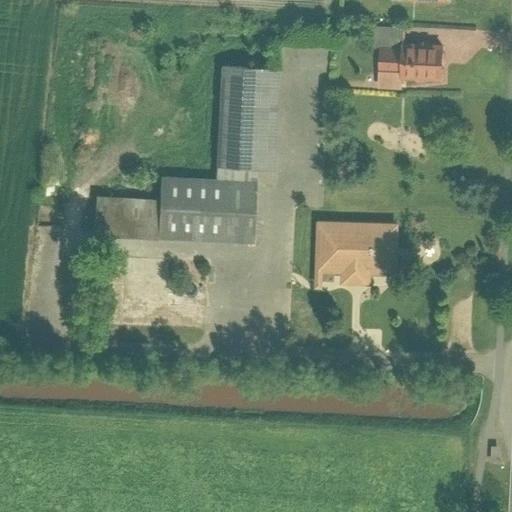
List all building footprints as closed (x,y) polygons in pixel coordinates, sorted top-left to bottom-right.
[(397,84),(398,77),(398,41),(399,26),(376,25),(374,84),(397,84)] [(440,41),(398,41),(398,77),(440,78),(440,41)] [(267,65),(216,63),(211,161),(248,163),(262,163),(267,65)] [(248,179),(248,163),(211,161),(210,178),(248,179)] [(148,198),(147,234),(251,239),(254,180),(248,179),(210,178),(150,175),(148,198)] [(148,198),(92,195),(90,231),(147,234),(148,198)] [(393,221),(316,218),(314,284),(321,285),(321,270),(340,271),(339,281),(368,282),(369,274),(391,275),(393,221)]
